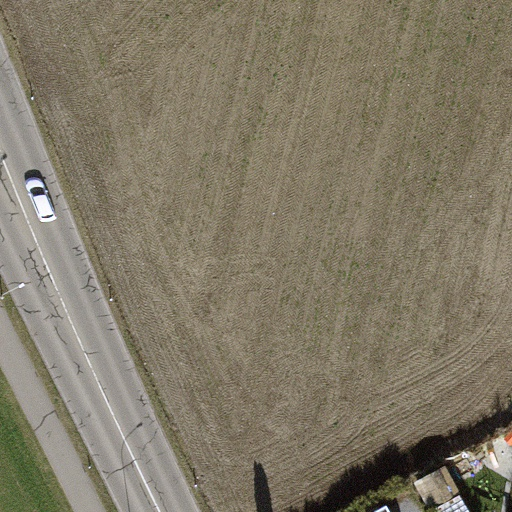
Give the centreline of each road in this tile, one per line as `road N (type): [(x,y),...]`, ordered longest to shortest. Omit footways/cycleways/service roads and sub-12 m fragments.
road 1 (secondary): [(164,511),(51,274)]
road 2 (secondary): [(51,274),(0,95)]
